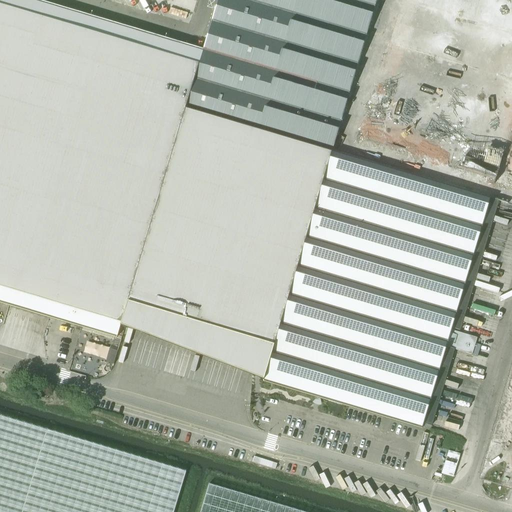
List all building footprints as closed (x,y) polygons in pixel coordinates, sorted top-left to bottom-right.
[(124,314),(203,50),(33,0),(0,0),(0,302),(116,337),(124,314)] [(217,0),(203,50),(124,314),(128,315),(130,316),(127,325),(261,366),(263,357),(270,358),(263,381),(288,388),(301,392),(422,428),(423,423),(431,426),(454,349),(472,354),(477,338),(451,330),(451,328),(460,330),(496,207),(498,200),(333,150),(343,119),(377,0),(217,0)] [(511,0),(376,0),(343,119),(511,169),(511,0)] [(0,511),(172,511),(185,472),(82,441),(74,438),(47,430),(0,416),(0,511)] [(299,511),(209,485),(200,511),(299,511)]
